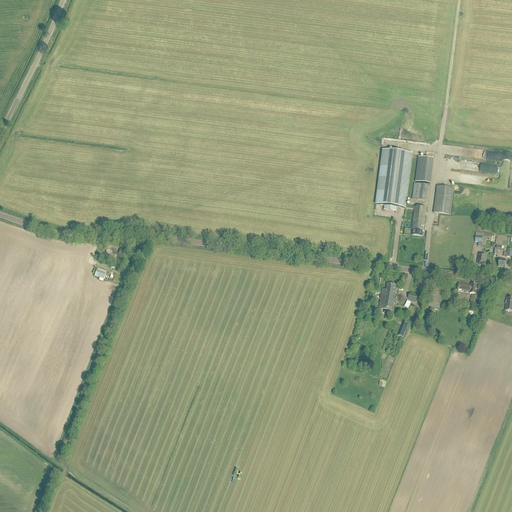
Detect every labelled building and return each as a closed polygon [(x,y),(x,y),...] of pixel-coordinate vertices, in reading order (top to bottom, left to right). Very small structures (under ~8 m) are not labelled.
[(396,208),(414,210),(414,208),(405,207),(412,155),(383,151),(376,206),(385,207),(384,211),(396,212),(396,208)] [(492,161),(498,163),(500,157),(493,155),(492,161)] [(430,184),(433,159),(418,157),(415,183),(430,184)] [(499,179),(500,171),(459,166),(458,171),(464,172),(464,174),(499,179)] [(428,186),(414,184),(412,200),(426,202),(428,186)] [(450,216),(454,189),(436,186),(433,214),(450,216)] [(422,237),(422,232),(424,232),(426,217),(425,217),(425,213),(426,213),(427,209),(414,207),(414,208),(414,210),(411,230),(413,231),(412,236),(422,237)] [(486,262),(487,255),(479,255),(478,265),(485,265),(485,262),(486,262)] [(505,268),(506,261),(503,260),(503,259),(499,258),(498,267),(505,268)] [(463,293),(463,292),(465,292),(465,293),(470,294),(476,295),(477,286),(471,285),(471,286),(469,286),(467,286),(467,284),(459,283),(457,291),(457,292),(463,293)] [(394,312),(395,308),(393,308),(393,304),(395,305),(396,296),(395,296),(396,286),(388,285),(387,291),(384,290),(384,291),(382,290),(379,310),(394,312)] [(431,291),(426,307),(432,310),(438,311),(443,295),(431,291)] [(409,324),(405,322),(405,323),(401,331),(399,337),(403,338),(409,324)]
